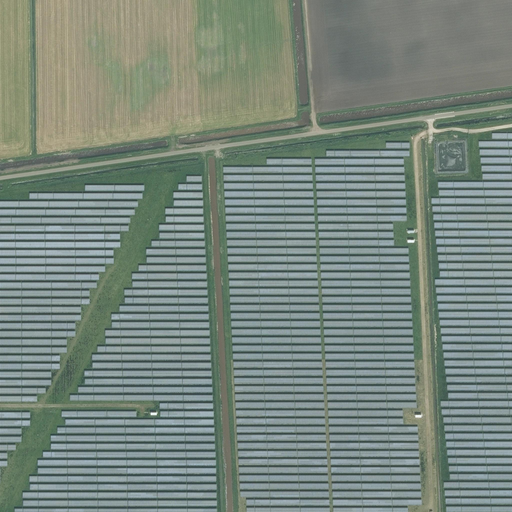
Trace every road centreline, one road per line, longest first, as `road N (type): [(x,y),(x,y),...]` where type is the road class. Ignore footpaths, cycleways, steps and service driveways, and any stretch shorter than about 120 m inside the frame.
road 1 (unclassified): [(0,178),(511,106)]
road 2 (track): [(426,133),(415,145),(431,511)]
road 3 (track): [(152,405),(0,406)]
road 4 (track): [(304,0),(315,133)]
